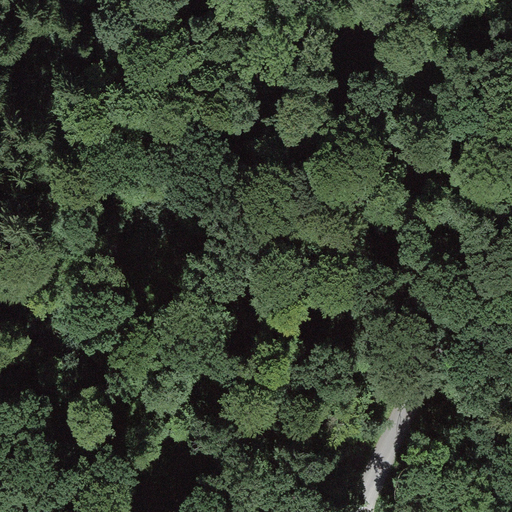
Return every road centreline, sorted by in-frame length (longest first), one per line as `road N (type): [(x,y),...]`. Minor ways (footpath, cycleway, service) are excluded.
road 1 (unclassified): [(511,196),(359,511)]
road 2 (track): [(216,511),(0,489)]
